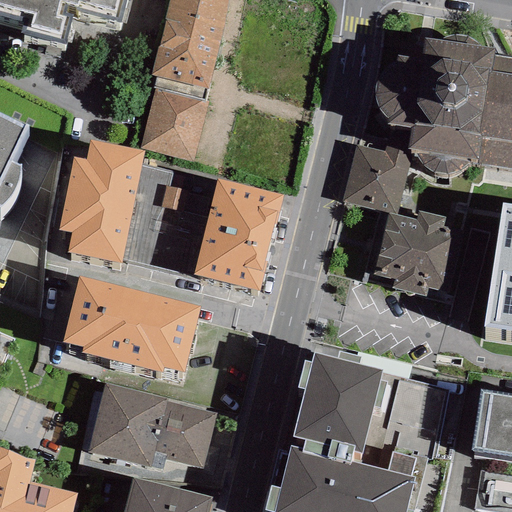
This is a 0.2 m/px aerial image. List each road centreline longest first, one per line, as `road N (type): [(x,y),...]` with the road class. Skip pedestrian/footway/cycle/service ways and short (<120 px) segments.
road 1 (secondary): [(241,511),(328,165),(359,0)]
road 2 (unknown): [(290,317),(447,355)]
